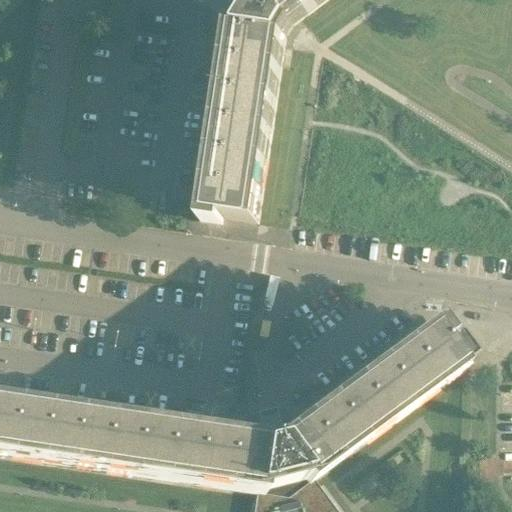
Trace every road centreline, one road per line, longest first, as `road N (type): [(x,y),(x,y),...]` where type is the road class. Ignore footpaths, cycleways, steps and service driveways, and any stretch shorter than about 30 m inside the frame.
road 1 (residential): [(40,228),(511,296)]
road 2 (residential): [(77,0),(40,228)]
